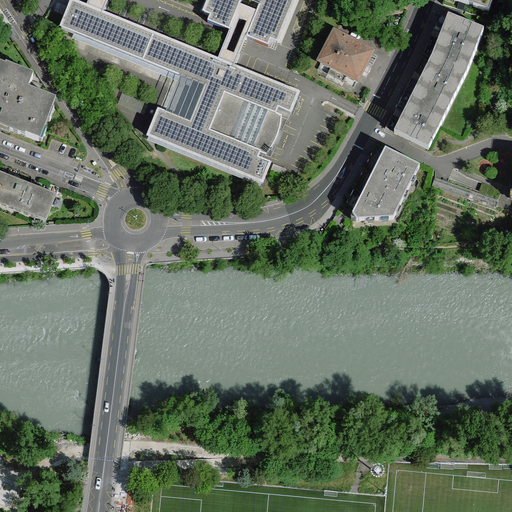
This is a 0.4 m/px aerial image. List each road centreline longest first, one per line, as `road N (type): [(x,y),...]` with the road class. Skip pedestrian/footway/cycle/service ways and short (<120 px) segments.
road 1 (secondary): [(226,223),(295,213),(329,189),(425,0)]
road 2 (secondary): [(131,243),(98,511)]
road 3 (residential): [(148,199),(120,171),(12,0)]
road 4 (residential): [(122,201),(0,149)]
